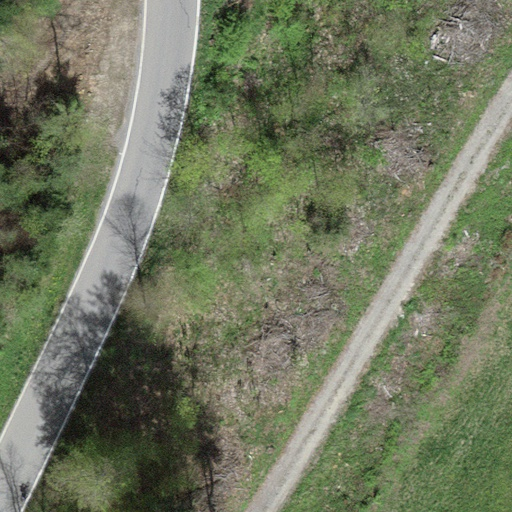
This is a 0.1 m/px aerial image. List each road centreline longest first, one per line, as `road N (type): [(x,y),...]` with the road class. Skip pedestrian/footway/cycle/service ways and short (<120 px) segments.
road 1 (tertiary): [(0,504),(144,175),(161,108),(172,0)]
road 2 (track): [(511,95),(255,511)]
road 3 (track): [(78,0),(0,103)]
